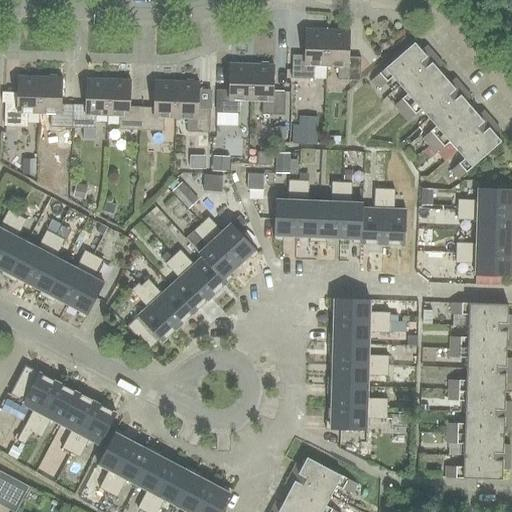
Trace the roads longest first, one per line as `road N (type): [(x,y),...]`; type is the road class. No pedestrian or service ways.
road 1 (unclassified): [(0,5),(162,10),(213,0)]
road 2 (unclassified): [(511,95),(441,13),(346,0)]
road 3 (unclassified): [(203,418),(232,420),(246,409),(248,374),(216,358),(189,381)]
road 4 (unclassified): [(135,382),(0,311)]
